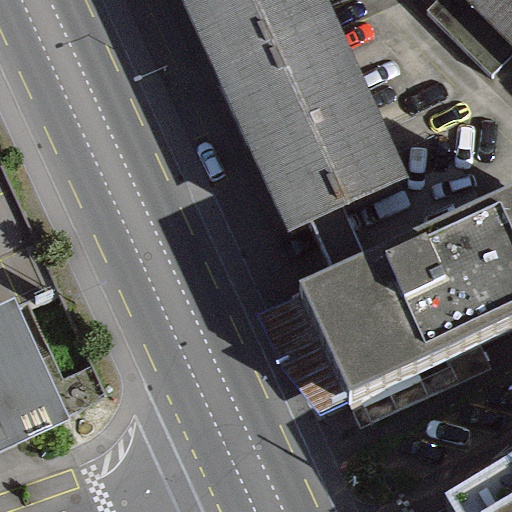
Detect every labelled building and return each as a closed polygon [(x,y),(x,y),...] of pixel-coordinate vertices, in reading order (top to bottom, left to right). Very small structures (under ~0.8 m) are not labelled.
[(186,0),(216,64),(330,10),(325,0),(186,0)] [(511,0),(481,0),(511,30),(511,0)] [(330,10),(216,64),(251,140),(289,223),(404,170),(330,10)] [(511,199),(279,306),(300,354),(339,405),(470,345),(511,326),(511,199)] [(0,321),(0,468),(77,434),(21,312),(0,321)] [(511,511),(511,472),(449,510),(450,511),(511,511)]
